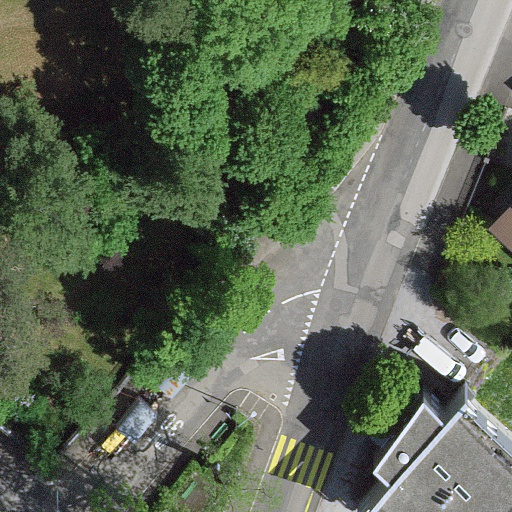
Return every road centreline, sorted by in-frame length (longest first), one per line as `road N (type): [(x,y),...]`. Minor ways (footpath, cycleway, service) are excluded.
road 1 (residential): [(85,511),(396,184)]
road 2 (residential): [(396,184),(279,511)]
road 3 (residential): [(472,0),(396,184)]
